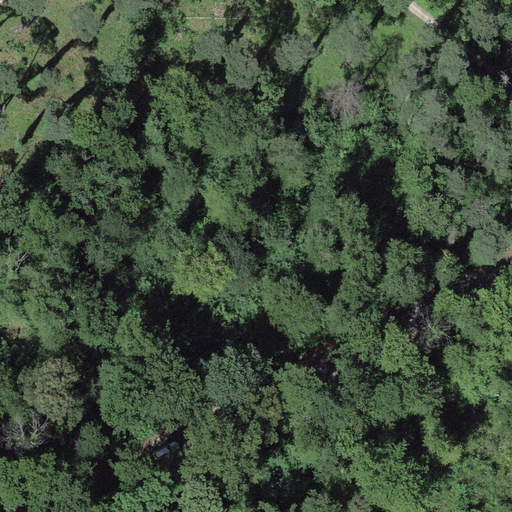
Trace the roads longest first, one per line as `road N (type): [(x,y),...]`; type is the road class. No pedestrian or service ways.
road 1 (unclassified): [(511,272),(50,511)]
road 2 (track): [(511,91),(401,0)]
